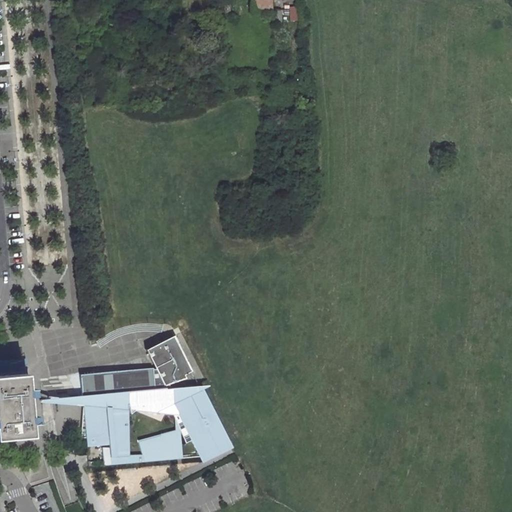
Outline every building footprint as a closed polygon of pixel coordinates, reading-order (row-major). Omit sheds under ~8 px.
[(251,0),(252,13),(273,13),(272,0),(251,0)] [(134,411),(171,415),(171,416),(178,430),(185,444),(190,441),(202,463),(232,447),(200,387),(171,390),(169,386),(186,380),(185,377),(193,373),(175,337),(147,351),(156,371),(153,371),(152,369),(80,375),(81,396),(99,396),(99,406),(82,405),(79,438),(85,438),(86,446),(108,444),(108,448),(101,448),(103,465),(170,460),(169,456),(175,455),(173,431),(137,442),(141,456),(128,457),(125,400),(134,411)] [(0,374),(21,373),(21,369),(23,369),(21,361),(8,365),(9,366),(3,365),(1,362),(0,362),(0,374)] [(21,373),(0,374),(0,438),(28,436),(23,373),(21,373)] [(82,405),(99,406),(99,396),(81,396),(82,405)] [(181,459),(178,430),(171,416),(173,431),(175,455),(169,456),(170,460),(181,459)]
